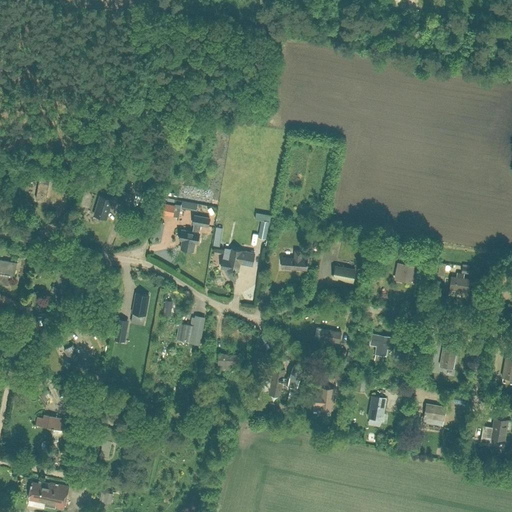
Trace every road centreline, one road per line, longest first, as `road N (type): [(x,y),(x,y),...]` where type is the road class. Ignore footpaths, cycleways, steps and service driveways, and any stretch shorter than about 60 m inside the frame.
road 1 (unclassified): [(476,329),(322,299),(248,316),(152,266),(0,235)]
road 2 (track): [(0,418),(22,345),(78,300),(103,255)]
road 3 (track): [(123,257),(147,245),(170,134)]
